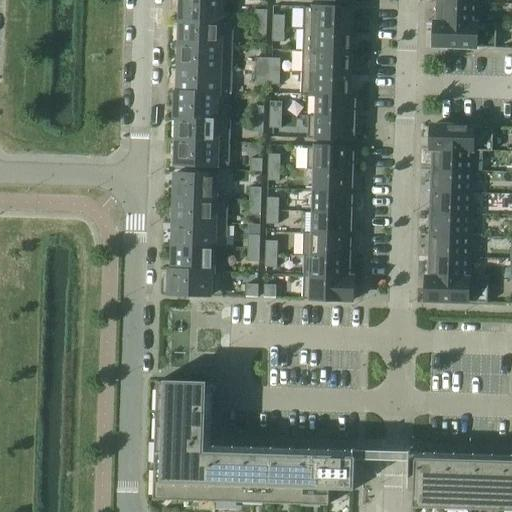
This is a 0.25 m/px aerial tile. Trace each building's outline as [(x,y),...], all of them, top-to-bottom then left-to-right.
[(221,21),(221,0),(180,0),(179,20),(221,21)] [(476,24),(477,3),(438,2),(438,23),(434,23),(434,24),(496,25),(476,24)] [(303,29),(350,30),(351,9),(304,7),(303,29)] [(254,22),(266,23),(267,10),(255,10),(254,22)] [(272,28),(284,28),(284,16),(272,16),(272,28)] [(233,22),(221,21),(179,20),(179,44),(232,46),(233,22)] [(266,37),(266,23),(254,22),(254,36),(266,37)] [(495,48),(496,25),(434,24),(434,46),(451,47),(451,49),(470,50),(470,47),(495,48)] [(284,42),(284,28),(272,28),(272,42),(284,42)] [(349,52),(350,30),(303,29),(302,51),(349,52)] [(232,70),(232,46),(179,44),(178,68),(232,70)] [(348,74),(349,52),(302,51),(301,72),(348,74)] [(268,71),(269,58),(256,58),(256,71),(268,71)] [(268,71),(281,72),(281,59),(269,58),(268,71)] [(231,94),(232,70),(178,68),(177,92),(175,92),(175,93),(231,94)] [(268,85),(268,71),(256,71),(255,84),(268,85)] [(280,85),(281,72),(268,71),(268,85),(280,85)] [(348,95),(348,74),(301,72),(300,94),(356,96),(356,95),(348,95)] [(231,95),(231,94),(175,93),(174,116),(230,118),(228,117),(229,95),(231,95)] [(355,117),(356,96),(300,94),(300,96),(317,96),(316,116),(355,117)] [(269,115),(281,115),(281,102),(270,102),(269,115)] [(251,119),(263,119),(264,106),(252,106),(251,119)] [(280,129),(281,115),(269,115),(269,128),(280,129)] [(229,143),(230,118),(174,116),(174,117),(176,117),(175,141),(229,143)] [(355,117),(316,116),(308,116),(308,139),(355,140),(355,117)] [(263,133),(263,119),(251,119),(251,132),(263,133)] [(467,127),(467,125),(449,124),(449,126),(431,126),(430,149),(492,151),(493,128),(467,127)] [(229,167),(229,143),(175,141),(175,165),(229,167)] [(306,169),(315,170),(353,171),(354,148),(307,146),(306,169)] [(492,151),(430,149),(430,150),(433,150),(433,170),(471,172),(472,151),(492,151)] [(267,168),(279,168),(280,155),(268,155),(267,168)] [(262,172),(262,159),(250,159),(250,172),(262,172)] [(279,181),(279,168),(267,168),(267,181),(279,181)] [(353,192),(353,171),(315,170),(314,191),(353,192)] [(471,193),(471,172),(433,170),(432,192),(471,193)] [(174,197),(216,199),(216,175),(174,173),(174,197)] [(249,200),(261,200),(261,188),(249,187),(249,200)] [(352,213),(353,192),(314,191),(313,212),(352,213)] [(470,215),(471,193),(432,192),(431,214),(470,215)] [(228,199),(216,199),(174,197),(173,222),(227,224),(228,199)] [(266,210),(278,211),(279,198),(267,198),(266,210)] [(260,214),(261,200),(249,200),(248,214),(260,214)] [(278,224),(278,211),(266,210),(266,224),(278,224)] [(351,235),(352,213),(313,212),(313,233),(351,235)] [(469,236),(470,215),(431,214),(431,235),(469,236)] [(226,249),(227,224),(173,222),(172,247),(224,249),(226,249)] [(303,233),(303,255),(304,255),(312,255),(351,256),(351,235),(313,233),(303,233)] [(247,249),(259,250),(260,236),(248,235),(247,249)] [(468,258),(469,236),(431,235),(430,257),(468,258)] [(265,253),(277,253),(277,241),(265,241),(265,253)] [(172,247),(171,269),(223,271),(224,249),(172,247)] [(259,262),(259,250),(247,249),(247,262),(259,262)] [(276,268),(277,253),(265,253),(264,267),(276,268)] [(304,255),(303,277),(353,278),(353,277),(350,277),(351,256),(312,255),(304,255)] [(468,279),(468,258),(430,257),(429,278),(426,278),(488,280),(488,279),(468,279)] [(223,271),(171,269),(169,269),(168,295),(222,297),(223,271)] [(352,300),(353,278),(303,277),(302,299),(352,300)] [(487,303),(488,280),(426,278),(425,301),(443,302),(443,304),(462,304),(462,302),(487,303)] [(257,298),(258,285),(246,284),(245,297),(257,298)] [(276,298),(276,285),(264,285),(264,298),(276,298)] [(205,383),(158,381),(154,499),(329,504),(329,487),(352,488),(352,476),(353,476),(354,449),(352,449),(352,458),(203,453),(205,383)] [(413,490),(412,507),(511,510),(511,462),(414,460),(409,460),(409,451),(408,451),(407,478),(408,478),(407,489),(413,490)]
